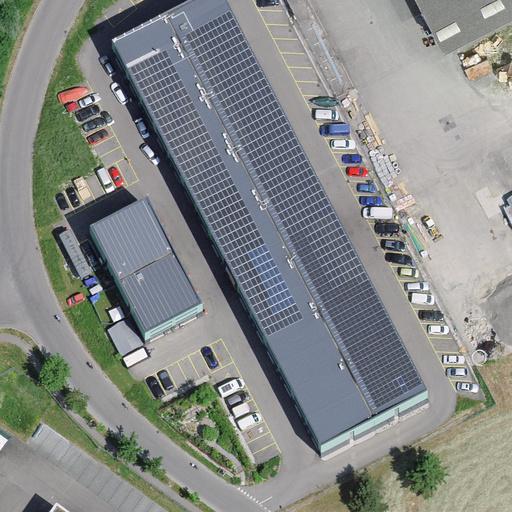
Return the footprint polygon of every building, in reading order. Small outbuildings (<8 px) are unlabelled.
[(211,0),(113,51),(323,459),(428,405),(219,0),(211,0)] [(511,0),(421,0),(445,43),(511,6),(511,0)] [(202,314),(149,209),(91,238),(145,343),(202,314)] [(122,355),(144,342),(129,316),(107,328),(122,355)] [(0,430),(0,449),(9,436),(0,430)]
